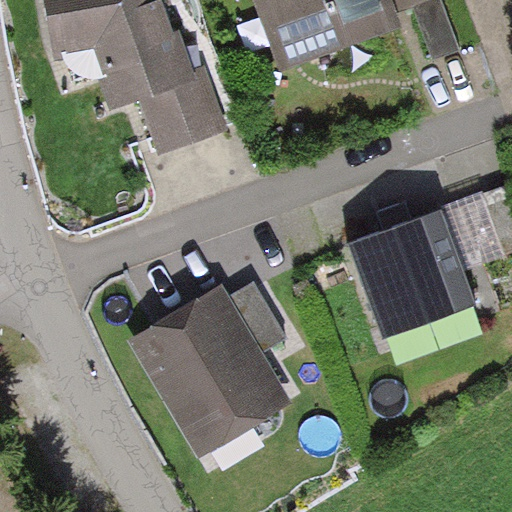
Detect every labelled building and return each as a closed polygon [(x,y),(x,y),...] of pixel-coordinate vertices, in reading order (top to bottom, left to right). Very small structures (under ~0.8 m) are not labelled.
[(45,0),(56,63),(94,57),(114,114),(144,104),(162,154),(226,131),(205,72),(194,76),(180,36),(174,39),(163,7),(172,4),(170,0),(45,0)] [(253,0),(279,72),(402,29),(397,14),(391,0),(253,0)] [(443,0),(391,0),(397,14),(416,7),(436,61),(462,51),(443,0)] [(511,189),(511,186),(442,213),(466,276),(511,257),(511,189)] [(478,308),(466,276),(442,213),(402,227),(351,246),(387,342),(478,308)] [(200,460),(294,403),(262,352),(287,337),(255,283),(230,298),(223,286),(129,343),(200,460)]
